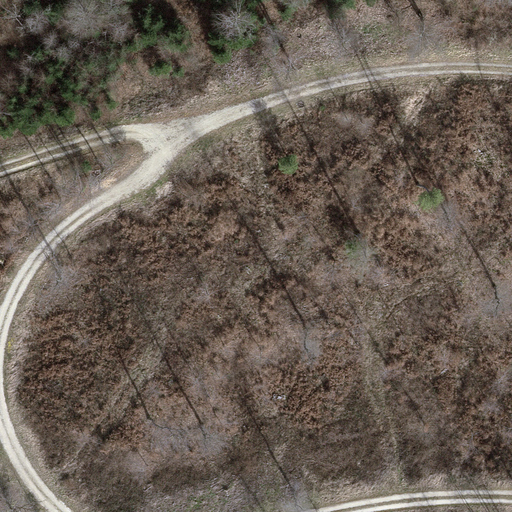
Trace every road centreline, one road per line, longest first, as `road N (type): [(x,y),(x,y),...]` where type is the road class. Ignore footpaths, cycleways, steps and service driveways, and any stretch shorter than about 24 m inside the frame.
road 1 (track): [(0,173),(102,138),(374,71),(511,67)]
road 2 (track): [(181,117),(165,155),(48,232),(20,270),(0,321)]
road 3 (track): [(332,511),(425,493),(511,490)]
